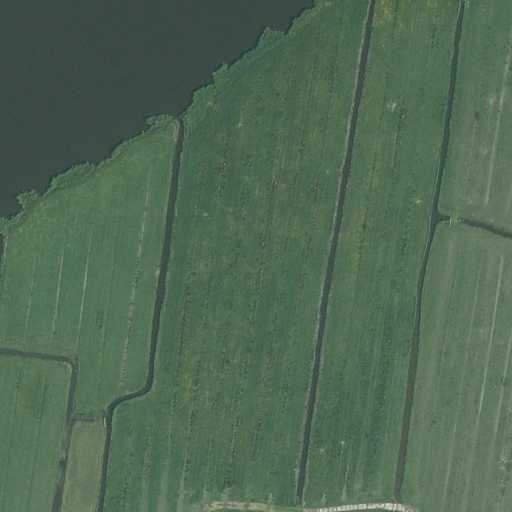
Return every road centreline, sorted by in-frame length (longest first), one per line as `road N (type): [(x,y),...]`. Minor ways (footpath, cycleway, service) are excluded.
road 1 (track): [(0,232),(13,233),(175,131),(196,131),(331,0)]
road 2 (track): [(287,434),(276,509),(210,511)]
